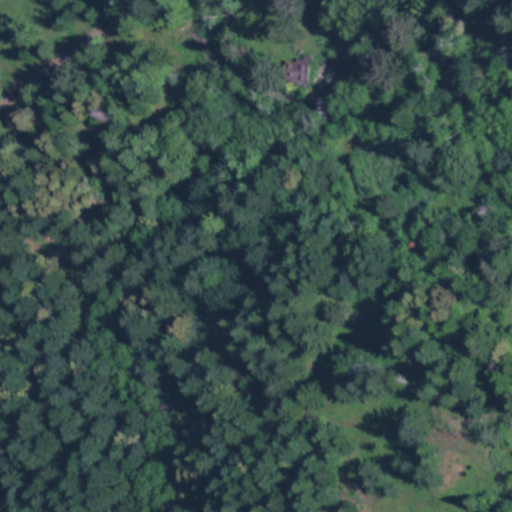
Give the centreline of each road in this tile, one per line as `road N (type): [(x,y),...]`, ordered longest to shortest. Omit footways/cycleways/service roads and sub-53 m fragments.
road 1 (residential): [(511,471),(434,369),(400,291),(398,251),(441,223),(511,223)]
road 2 (residential): [(289,511),(301,486),(360,434),(417,435),(500,465)]
road 3 (residential): [(0,336),(48,355),(88,407),(82,482),(68,511)]
